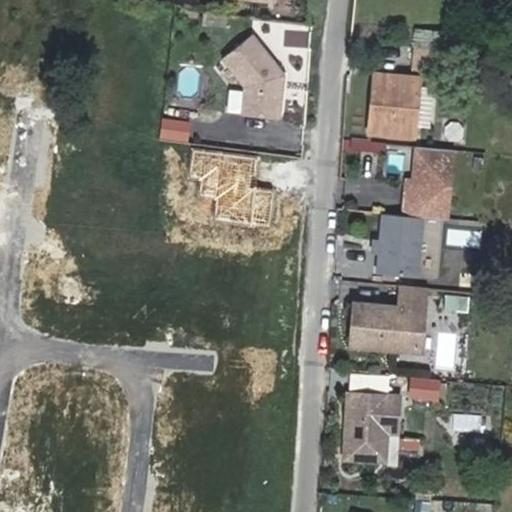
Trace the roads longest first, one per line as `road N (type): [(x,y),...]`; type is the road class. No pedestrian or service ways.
road 1 (residential): [(305,511),(353,0)]
road 2 (residential): [(131,511),(144,394),(133,371),(121,359),(25,345),(0,360)]
